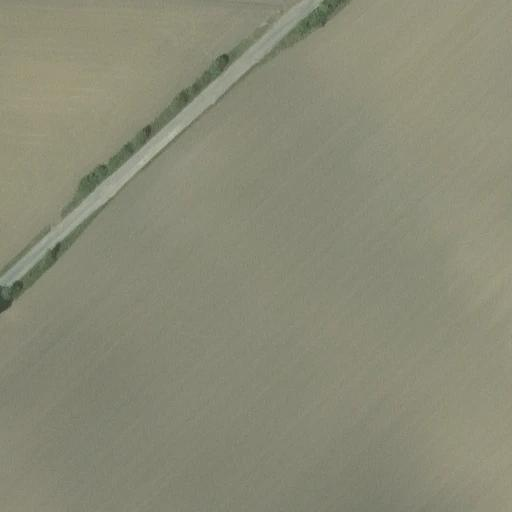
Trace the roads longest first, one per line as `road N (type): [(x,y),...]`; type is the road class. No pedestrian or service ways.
road 1 (track): [(0,297),(322,0)]
road 2 (track): [(265,51),(511,296)]
